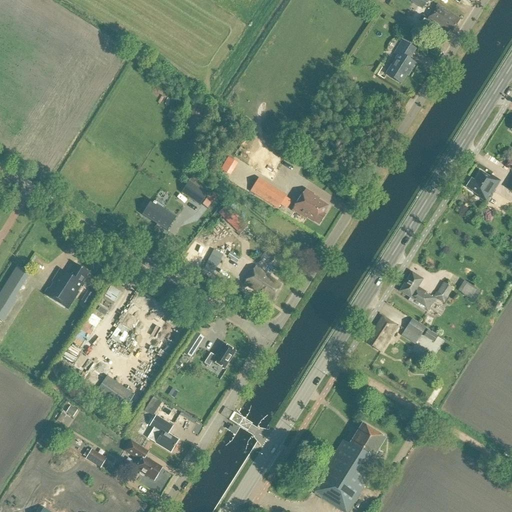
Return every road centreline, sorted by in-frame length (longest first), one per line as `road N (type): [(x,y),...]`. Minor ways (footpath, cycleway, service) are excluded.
road 1 (primary): [(274,443),(511,65)]
road 2 (unclassified): [(268,340),(484,0)]
road 3 (unclassified): [(268,340),(0,171)]
road 4 (track): [(327,358),(511,469)]
